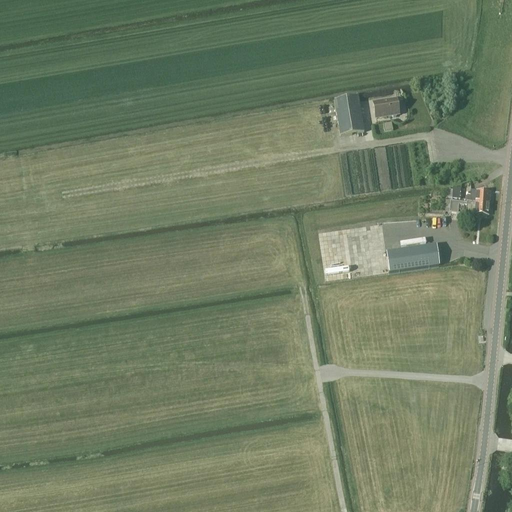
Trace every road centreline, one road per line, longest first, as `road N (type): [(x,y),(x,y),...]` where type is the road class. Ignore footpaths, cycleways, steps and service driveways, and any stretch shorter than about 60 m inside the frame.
road 1 (tertiary): [(511,165),(473,511)]
road 2 (track): [(318,372),(491,382)]
road 3 (track): [(343,511),(318,372)]
